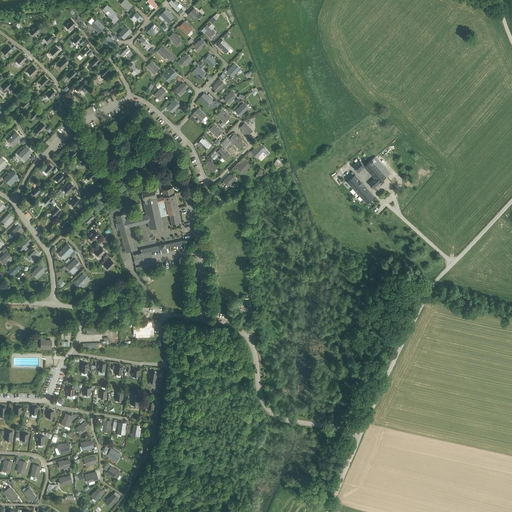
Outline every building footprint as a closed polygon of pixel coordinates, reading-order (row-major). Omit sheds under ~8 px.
[(131,6),(124,0),(122,2),(127,6),(126,7),(127,8),(128,7),(129,9),(131,6)] [(176,0),(174,2),(171,0),(169,2),(178,11),(180,8),(177,5),(179,3),(176,0)] [(116,15),(110,8),(107,10),(114,17),(116,15)] [(194,8),(189,14),(193,19),(198,14),(195,11),(196,10),(194,8)] [(172,17),(166,10),(163,13),(166,16),(164,18),(168,22),(172,17)] [(143,19),(136,13),(134,15),(141,21),(143,19)] [(71,19),(65,26),(70,31),(77,25),(71,19)] [(94,23),(102,30),(104,27),(97,20),(94,23)] [(192,29),(187,24),(186,25),(183,23),(180,26),(186,32),(188,34),(191,31),(190,31),(192,29)] [(36,24),(30,31),(35,36),(42,30),(36,24)] [(154,25),(148,31),(150,33),(154,29),(157,32),(159,29),(154,25)] [(213,30),(206,25),(203,29),(206,31),(205,32),(210,36),(212,34),(210,33),(213,30)] [(127,28),(120,35),(123,37),(129,30),(127,28)] [(51,32),(44,39),(48,43),(55,36),(51,32)] [(175,35),(173,33),(170,37),(176,42),(178,40),(180,41),(182,39),(176,34),(175,35)] [(78,35),(72,41),(76,45),(82,39),(78,35)] [(115,42),(108,36),(104,40),(107,44),(105,45),(109,48),(115,42)] [(151,46),(142,37),(140,39),(146,45),(145,47),(147,49),(151,46)] [(200,42),(198,41),(193,46),(196,48),(197,46),(200,49),(205,43),(202,40),(200,42)] [(229,46),(223,41),(219,44),(221,46),(220,48),(225,52),(227,50),(226,49),(229,46)] [(14,50),(8,45),(2,51),(7,56),(14,50)] [(87,46),(79,53),(83,58),(91,50),(87,46)] [(56,47),(50,53),(54,57),(60,51),(56,47)] [(133,53),(127,47),(120,54),(123,56),(126,53),(130,56),(133,53)] [(161,47),(158,51),(163,57),(165,55),(169,59),(172,55),(165,48),(163,50),(161,47)] [(27,59),(22,54),(16,60),(21,65),(27,59)] [(186,54),(184,57),(184,56),(178,62),(180,64),(181,63),(183,66),(187,62),(188,63),(192,59),(186,54)] [(210,54),(205,59),(211,64),(214,62),(215,63),(217,61),(210,54)] [(65,57),(58,65),(62,69),(69,61),(65,57)] [(96,57),(90,63),(94,67),(100,61),(96,57)] [(152,65),(150,63),(147,66),(152,72),(155,70),(156,71),(159,69),(154,64),(152,65)] [(139,70),(133,64),(131,66),(137,73),(139,70)] [(33,65),(27,71),(32,77),(39,71),(33,65)] [(235,65),(228,72),(233,77),(238,72),(237,71),(239,68),(235,65)] [(106,67),(100,73),(104,77),(110,71),(106,67)] [(199,69),(197,67),(193,71),(199,77),(202,74),(203,75),(205,73),(200,68),(199,69)] [(171,69),(164,76),(166,78),(167,77),(170,79),(173,76),(174,77),(177,74),(171,69)] [(73,70),(67,76),(71,80),(77,74),(73,70)] [(45,76),(39,82),(43,86),(49,80),(45,76)] [(220,79),(215,84),(216,85),(214,88),(217,91),(223,85),(220,82),(222,81),(220,79)] [(7,80),(1,86),(6,92),(13,85),(7,80)] [(81,82),(74,88),(78,92),(85,86),(81,82)] [(181,86),(180,85),(175,90),(177,92),(179,90),(181,93),(187,87),(183,83),(181,86)] [(52,89),(46,95),(50,99),(56,93),(52,89)] [(163,89),(161,91),(160,90),(155,95),(157,97),(158,96),(161,98),(167,92),(163,89)] [(231,91),(226,96),(227,97),(225,100),(229,103),(235,97),(232,95),(233,93),(231,91)] [(206,96),(204,94),(200,98),(206,103),(209,101),(210,102),(212,100),(207,95),(206,96)] [(26,98),(20,104),(24,108),(31,102),(26,98)] [(176,101),(173,103),(172,102),(167,107),(170,109),(171,108),(174,111),(179,105),(176,101)] [(59,102),(53,108),(57,112),(63,106),(59,102)] [(248,107),(243,103),(236,110),(241,115),(248,107)] [(200,112),(197,109),(194,113),(200,119),(202,116),(204,118),(206,115),(201,110),(200,112)] [(34,110),(28,116),(32,121),(38,114),(34,110)] [(223,110),(218,115),(225,122),(230,117),(227,114),(223,110)] [(42,123),(34,131),(38,135),(46,127),(42,123)] [(251,129),(245,123),(242,127),(244,129),(243,130),(248,135),(250,133),(248,132),(251,129)] [(216,128),(214,126),(210,129),(216,135),(219,132),(220,134),(222,132),(217,127),(216,128)] [(16,132),(9,139),(14,144),(13,144),(14,145),(17,143),(16,142),(21,137),(16,132)] [(244,143),(235,134),(230,139),(239,148),(244,143)] [(202,139),(198,143),(204,148),(207,146),(208,147),(210,145),(205,140),(204,141),(202,139)] [(222,143),(226,147),(230,143),(225,139),(222,143)] [(260,144),(257,147),(256,146),(254,148),(255,148),(252,151),(253,152),(254,151),(259,156),(262,159),(266,155),(263,152),(265,149),(260,144)] [(26,147),(20,153),(25,158),(24,159),(25,160),(27,157),(28,158),(30,156),(28,155),(31,152),(26,147)] [(229,154),(222,147),(217,152),(225,159),(228,157),(227,156),(229,154)] [(75,148),(69,154),(73,158),(79,152),(75,148)] [(384,166),(376,156),(372,159),(381,169),(384,166)] [(86,157),(80,163),(84,167),(90,161),(86,157)] [(365,166),(375,178),(369,183),(373,187),(390,172),(384,166),(381,169),(372,159),(365,166)] [(245,160),(241,165),(240,164),(237,167),(238,168),(239,167),(244,172),(251,165),(245,160)] [(365,166),(360,160),(353,165),(359,171),(365,166)] [(211,163),(209,161),(205,164),(211,170),(214,167),(215,169),(217,167),(212,162),(211,163)] [(50,164),(43,170),(47,174),(54,168),(50,164)] [(12,171),(5,178),(5,177),(4,178),(6,181),(8,180),(10,182),(9,183),(10,184),(13,182),(12,181),(17,176),(12,171)] [(92,171),(86,177),(90,181),(96,175),(92,171)] [(61,173),(54,179),(58,183),(65,177),(61,173)] [(232,174),(230,177),(229,176),(224,181),(226,183),(227,181),(230,184),(236,178),(232,174)] [(355,174),(348,181),(358,193),(366,186),(365,185),(355,174)] [(70,183),(63,190),(67,194),(74,187),(70,183)] [(37,186),(31,192),(35,196),(41,190),(37,186)] [(374,196),(366,186),(358,193),(367,202),(374,196)] [(148,222),(150,229),(163,226),(161,216),(170,214),(172,224),(181,222),(179,212),(175,193),(174,193),(173,187),(163,189),(165,196),(157,198),(154,188),(154,187),(141,189),(144,203),(147,215),(143,215),(138,217),(138,218),(125,221),(123,214),(115,216),(117,223),(116,223),(117,229),(119,229),(126,252),(132,251),(134,250),(127,226),(140,223),(140,224),(148,222)] [(49,194),(42,201),(46,205),(53,199),(49,194)] [(76,197),(70,203),(74,207),(80,200),(76,197)] [(56,207),(50,213),(54,217),(60,211),(56,207)] [(89,212),(83,219),(89,224),(95,218),(89,212)] [(9,213),(2,221),(4,224),(3,224),(6,227),(14,220),(12,218),(13,217),(9,213)] [(65,217),(59,224),(63,228),(69,221),(65,217)] [(18,225),(12,231),(15,234),(14,235),(16,237),(21,232),(20,231),(22,229),(18,225)] [(94,230),(88,236),(93,242),(100,235),(94,230)] [(27,237),(20,244),(23,247),(20,249),(24,252),(31,245),(29,243),(31,241),(27,237)] [(68,244),(61,250),(58,252),(64,259),(73,250),(68,244)] [(100,246),(94,253),(100,258),(106,252),(100,246)] [(35,250),(29,256),(32,259),(30,260),(32,262),(37,257),(36,256),(38,254),(35,250)] [(7,251),(0,258),(4,263),(9,258),(8,257),(11,255),(7,251)] [(141,253),(133,255),(134,260),(152,256),(151,251),(141,253)] [(76,259),(69,265),(74,270),(73,271),(74,272),(77,270),(76,269),(81,264),(76,259)] [(110,259),(104,265),(109,271),(116,264),(110,259)] [(16,263),(10,269),(9,269),(8,271),(13,276),(18,271),(17,269),(20,267),(16,263)] [(154,264),(135,268),(137,273),(155,269),(154,264)] [(41,265),(35,271),(35,270),(33,272),(36,275),(38,277),(43,272),(42,271),(44,269),(41,265)] [(83,274),(76,281),(76,280),(74,282),(80,289),(89,280),(83,274)] [(148,326),(134,326),(134,333),(136,333),(136,337),(145,336),(145,332),(149,332),(149,334),(153,334),(153,320),(148,320),(148,326)] [(51,340),(45,340),(45,342),(41,342),(41,347),(46,347),(46,348),(51,348),(51,340)] [(106,363),(98,362),(97,371),(106,371),(106,363)] [(89,364),(81,363),(80,372),(88,373),(89,364)] [(123,366),(115,366),(114,374),(123,375),(123,366)] [(157,372),(150,371),(148,382),(156,383),(157,372)] [(107,390),(99,389),(99,398),(107,398),(107,390)] [(140,395),(131,394),(130,405),(139,405),(140,395)] [(155,401),(147,400),(146,409),(154,410),(155,401)] [(72,416),(66,413),(64,419),(63,419),(61,423),(66,425),(65,425),(68,426),(70,419),(71,419),(72,416)] [(85,421),(80,425),(76,428),(78,430),(80,429),(82,432),(84,430),(85,431),(89,427),(85,421)] [(45,436),(37,435),(36,444),(44,444),(45,436)] [(88,441),(81,443),(82,446),(83,446),(84,449),(90,447),(90,448),(93,447),(91,440),(88,441)] [(68,442),(62,444),(62,443),(57,444),(59,451),(66,449),(66,450),(70,449),(68,442)] [(116,452),(111,449),(107,455),(110,457),(111,456),(115,459),(117,456),(119,457),(120,454),(116,452)] [(95,456),(89,458),(89,457),(84,458),(85,462),(87,461),(88,465),(93,463),(93,464),(97,463),(95,456)] [(12,461),(5,459),(4,463),(2,470),(9,472),(10,468),(10,467),(12,461)] [(69,459),(63,461),(63,460),(58,462),(59,465),(61,464),(62,468),(67,466),(67,467),(71,466),(69,459)] [(26,462),(20,460),(19,464),(17,471),(24,473),(25,468),(26,462)] [(40,466),(33,464),(32,468),(33,468),(31,476),(38,478),(39,473),(39,472),(40,466)] [(116,470),(111,466),(107,472),(110,474),(117,478),(119,474),(118,474),(120,471),(116,469),(116,470)] [(96,472),(90,474),(90,473),(85,475),(86,478),(88,477),(89,481),(94,479),(94,480),(98,479),(96,472)] [(70,475),(64,477),(64,476),(59,477),(61,484),(68,482),(68,483),(72,482),(70,475)] [(13,490),(10,487),(3,492),(8,498),(8,497),(11,500),(17,495),(13,490)] [(29,488),(27,490),(28,491),(25,493),(28,497),(28,498),(30,501),(36,496),(32,491),(29,488)] [(98,488),(94,492),(91,496),(93,498),(95,496),(97,499),(101,495),(104,492),(98,488)] [(113,494),(109,498),(108,498),(105,502),(108,504),(109,502),(112,505),(115,501),(116,501),(118,498),(113,494)]
